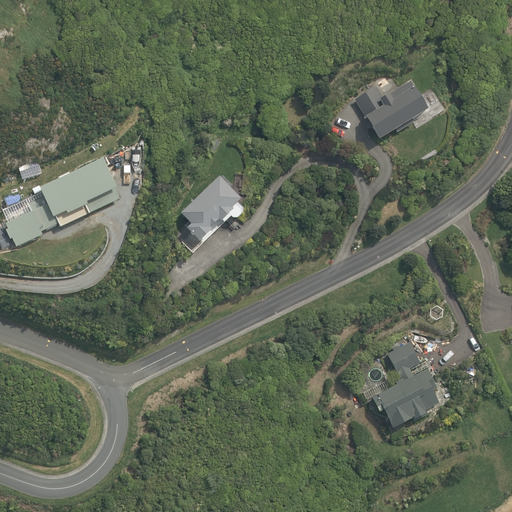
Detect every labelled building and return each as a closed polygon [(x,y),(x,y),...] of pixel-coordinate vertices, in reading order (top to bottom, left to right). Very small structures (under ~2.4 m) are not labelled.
[(374,128),(381,140),(430,110),(412,81),(384,99),(377,87),(356,101),(366,118),(364,119),(371,130),(374,128)] [(220,144),(211,138),(203,151),(211,156),(220,144)] [(60,224),(62,227),(120,200),(116,190),(118,189),(104,159),(42,188),(46,197),(29,204),(33,212),(7,224),(9,229),(7,230),(11,240),(14,239),(18,248),(44,235),(43,232),(60,224)] [(221,177),(182,214),(190,221),(185,226),(192,233),(183,242),(194,254),(232,217),(234,219),(239,219),(245,214),(245,209),(239,203),(243,199),(231,188),(234,186),(224,177),(222,178),(221,177)] [(398,384),(373,397),(381,413),(386,411),(394,427),(416,417),(416,418),(428,412),(427,410),(441,403),(434,389),(438,387),(428,369),(415,376),(411,368),(422,363),(411,342),(401,347),(399,345),(393,348),(394,351),(388,354),(399,374),(402,379),(396,382),(398,384)]
